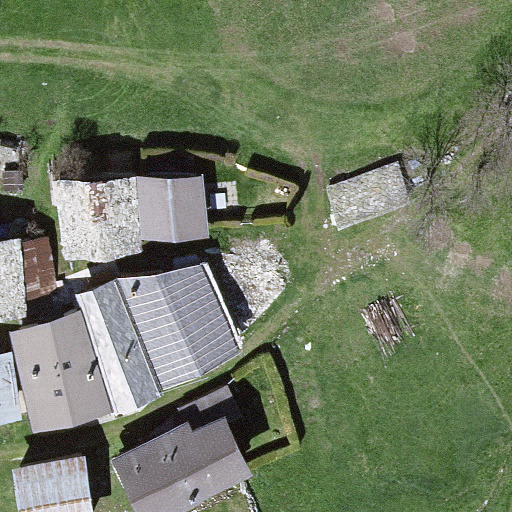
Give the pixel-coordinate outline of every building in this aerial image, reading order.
[(196,182),(64,190),(68,254),(137,250),(137,236),(199,232),(196,182)] [(44,244),(0,247),(0,314),(21,313),(19,292),(48,290),(44,244)] [(82,317),(17,337),(37,426),(109,412),(160,392),(235,350),(198,270),(116,285),(78,298),(82,317)] [(11,357),(0,358),(0,422),(22,419),(11,357)] [(188,427),(117,463),(141,511),(169,511),(245,474),(220,424),(236,416),(223,391),(181,412),(188,427)] [(91,511),(81,456),(13,474),(21,511),(91,511)]
